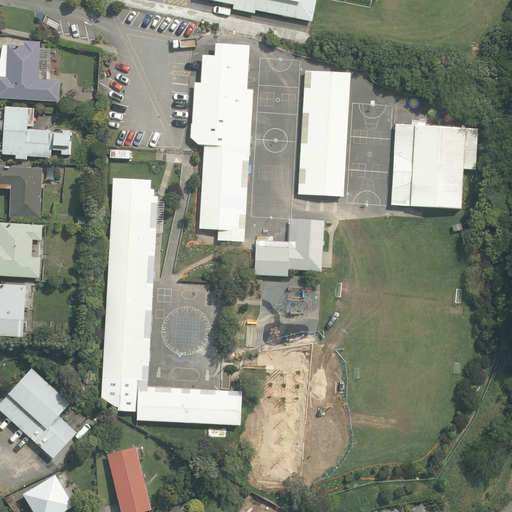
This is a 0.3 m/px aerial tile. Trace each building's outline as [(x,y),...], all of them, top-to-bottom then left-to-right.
[(209,0),(234,5),(233,9),(255,14),(255,11),(312,22),(316,0),(209,0)] [(40,46),(3,45),(0,64),(0,101),(61,103),(62,83),(39,83),(40,46)] [(241,233),(251,50),(211,48),(201,231),(241,233)] [(351,76),(303,74),(297,197),(344,199),(351,76)] [(397,126),(393,207),(463,211),(466,170),(477,171),(480,118),(455,117),(456,106),(423,104),(422,127),(397,126)] [(17,162),(29,162),(29,158),(52,159),(52,149),(61,149),(61,156),(72,156),(73,131),(33,130),(33,108),(5,108),(4,158),(17,158),(17,162)] [(131,150),(110,149),(109,160),(130,161),(131,150)] [(0,168),(0,192),(12,193),(11,216),(38,217),(40,170),(0,168)] [(139,422),(242,427),(244,393),(150,389),(155,278),(162,279),(167,184),(113,182),(101,411),(139,413),(139,422)] [(472,215),(464,221),(472,233),(481,228),(472,215)] [(326,219),(294,217),(292,251),(324,252),(326,219)] [(31,257),(32,241),(42,241),(42,224),(0,222),(0,234),(0,278),(41,280),(41,257),(31,257)] [(291,243),(256,242),(254,276),(289,278),(291,243)] [(33,296),(27,296),(27,283),(0,282),(0,339),(25,341),(26,310),(33,310),(33,296)] [(76,408),(36,372),(2,410),(61,463),(86,435),(67,418),(76,408)] [(152,511),(135,447),(106,455),(121,511),(152,511)] [(23,496),(32,511),(68,511),(76,507),(56,475),(23,496)] [(376,511),(375,511),(444,511),(440,507),(434,511),(430,511),(423,503),(412,511),(399,511),(394,507),(388,511),(376,511)]
